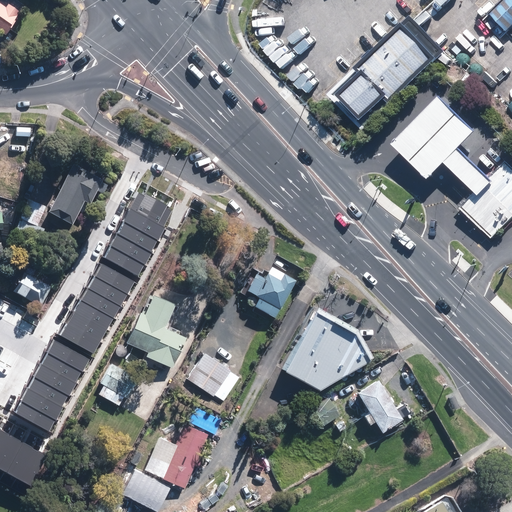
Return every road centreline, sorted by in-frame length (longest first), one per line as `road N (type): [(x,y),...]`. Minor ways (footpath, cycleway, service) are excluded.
road 1 (primary): [(217,51),(511,361)]
road 2 (primary): [(511,408),(239,138)]
road 3 (primary): [(239,138),(190,123),(92,73)]
road 4 (primary): [(239,138),(142,38)]
